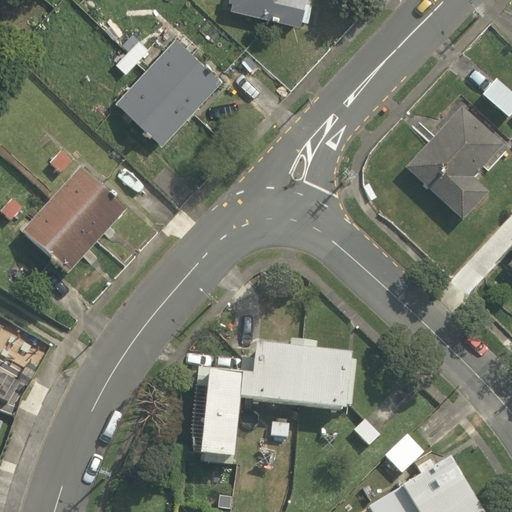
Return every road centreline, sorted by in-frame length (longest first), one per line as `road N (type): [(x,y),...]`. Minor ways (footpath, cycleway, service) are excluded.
road 1 (tertiary): [(54,511),(117,360),(227,234),(277,217)]
road 2 (residential): [(511,415),(334,243),(277,217)]
road 3 (tertiary): [(277,217),(339,109),(449,0)]
